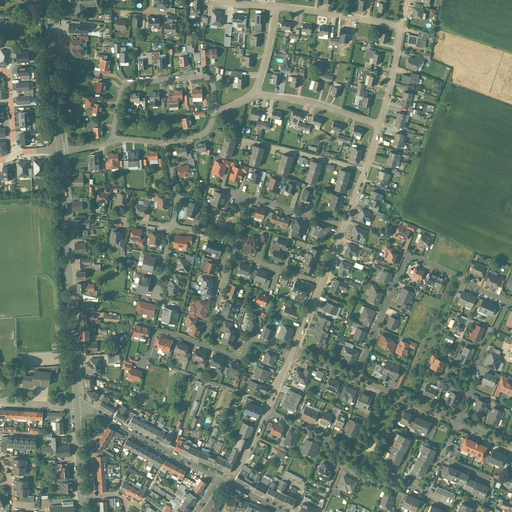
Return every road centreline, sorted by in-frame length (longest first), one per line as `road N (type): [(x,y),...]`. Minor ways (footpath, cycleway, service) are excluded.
road 1 (primary): [(76,405),(60,149)]
road 2 (residential): [(266,412),(325,437),(341,467),(425,494)]
road 3 (residential): [(216,114),(210,77),(127,83),(112,141)]
road 4 (residential): [(386,305),(413,257),(507,300)]
road 5 (primary): [(60,149),(50,0)]
road 6 (residential): [(249,97),(293,98),(379,125)]
road 7 (residential): [(365,169),(236,137)]
road 8 (residential): [(104,416),(216,478)]
road 9 (unclassified): [(402,26),(276,6)]
